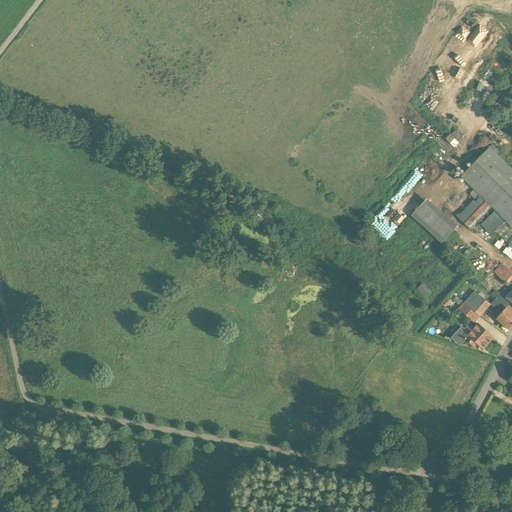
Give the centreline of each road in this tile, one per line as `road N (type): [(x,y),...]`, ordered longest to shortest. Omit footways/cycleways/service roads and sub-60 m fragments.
road 1 (track): [(0,280),(28,400),(39,415),(440,479)]
road 2 (unclassified): [(440,479),(511,350)]
